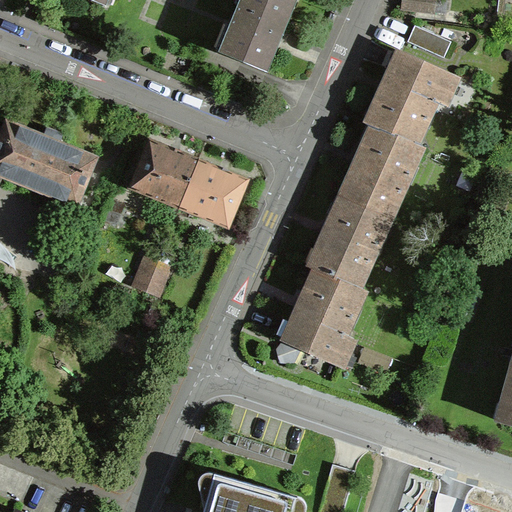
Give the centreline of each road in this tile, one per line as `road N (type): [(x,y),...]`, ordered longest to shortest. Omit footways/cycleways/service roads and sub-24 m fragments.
road 1 (residential): [(201,370),(511,479)]
road 2 (residential): [(0,32),(298,154)]
road 3 (residential): [(201,370),(298,154)]
road 4 (residential): [(298,154),(368,0)]
road 5 (residential): [(136,511),(201,370)]
